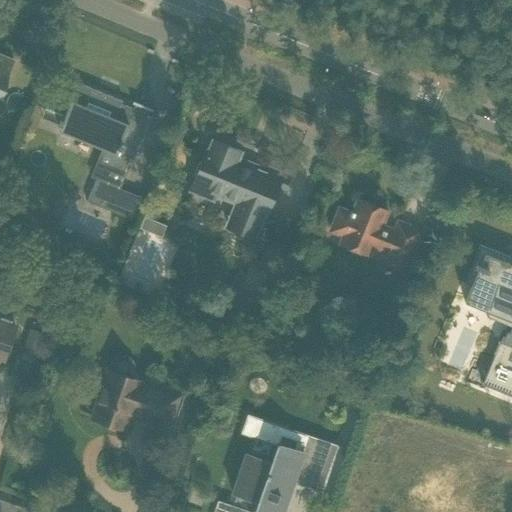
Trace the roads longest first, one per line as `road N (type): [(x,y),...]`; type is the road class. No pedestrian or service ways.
road 1 (residential): [(90,0),(511,171)]
road 2 (tertiary): [(511,130),(189,0)]
